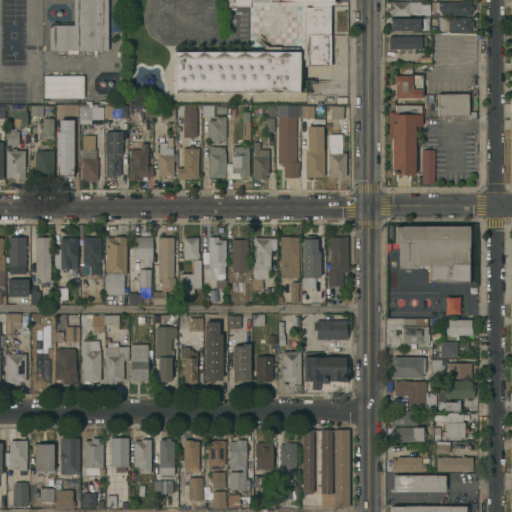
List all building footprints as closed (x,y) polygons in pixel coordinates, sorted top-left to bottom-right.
[(74,24),(74,0),(108,0),(108,31),(110,31),(110,41),(108,41),(108,49),(103,49),(97,49),(97,54),(93,54),(93,53),(87,53),(87,49),(72,49),(72,24),(74,24)] [(244,0),(244,7),(234,7),(234,9),(226,9),(226,7),(225,7),(225,0),(244,0)] [(318,46),(300,46),(300,5),(291,5),(291,0),(318,0),(318,5),(318,46)] [(440,13),(440,1),(470,1),(470,6),(472,6),(472,11),(470,11),(470,15),(453,15),(453,14),(449,14),(442,14),(440,13)] [(419,2),(420,2),(420,3),(429,3),(429,14),(419,14),(419,13),(414,13),(414,12),(408,12),(408,15),(390,15),(390,11),(388,11),(388,5),(390,5),(390,2),(419,2)] [(430,2),(438,2),(438,11),(430,11),(430,2)] [(329,46),(318,46),(318,5),(329,5),(329,46)] [(419,17),(418,30),(390,30),(390,26),(388,26),(388,24),(389,24),(389,22),(388,22),(388,20),(389,20),(389,17),(419,17)] [(447,31),(447,30),(438,30),(438,17),(454,17),(470,17),(470,20),(472,20),(472,27),(476,27),(476,32),(470,32),(470,31),(447,31)] [(72,49),(49,49),(49,24),(72,24),(72,49)] [(421,35),(421,48),(388,48),(388,35),(421,35)] [(269,92),(251,92),(251,68),(244,68),(244,51),(267,51),(267,46),(269,46),(269,69),(269,84),(269,92)] [(298,46),(298,69),(269,69),(269,46),(298,46)] [(329,46),(329,65),(304,65),(304,58),(300,58),(300,46),(318,46),(329,46)] [(173,92),(173,51),(195,51),(195,92),(173,92)] [(195,92),(195,51),(219,51),(219,92),(195,92)] [(219,92),(219,51),(244,51),(244,68),(244,92),(219,92)] [(394,97),(394,84),(393,84),(393,74),(399,74),(399,68),(401,68),(401,63),(411,63),(411,73),(422,73),(422,97),(394,97)] [(298,84),(269,84),(269,69),(298,69),(298,84)] [(72,96),(43,96),(43,74),(72,74),(72,96)] [(84,74),(84,96),(72,96),(72,74),(84,74)] [(269,84),(298,84),(298,92),(269,92),(269,84)] [(468,94),(468,110),(475,110),(475,117),(468,117),(468,115),(437,115),(437,94),(468,94)] [(174,105),(169,105),(169,103),(163,103),(163,107),(161,107),(161,119),(164,119),(174,119),(174,105)] [(195,105),(195,103),(184,103),(184,105),(184,108),(183,108),(183,136),(189,136),(189,137),(192,137),(192,136),(196,136),(196,109),(195,109),(195,105)] [(269,104),(269,105),(269,116),(267,116),(267,131),(273,131),(273,116),(275,116),(275,105),(275,104),(269,104)] [(395,109),(395,104),(421,104),(421,109),(421,113),(421,124),(419,124),(419,143),(417,143),(417,145),(415,145),(414,173),(409,173),(409,174),(396,174),(396,173),(391,173),(391,137),(388,137),(388,110),(395,110),(395,109)] [(30,115),(30,105),(42,105),(42,115),(30,115)] [(78,105),(103,105),(103,118),(91,118),(91,122),(79,122),(79,118),(78,118),(78,105)] [(104,116),(104,105),(126,105),(126,116),(104,116)] [(213,115),(202,115),(202,105),(213,105),(213,115)] [(226,105),(234,105),(235,115),(226,115),(226,105)] [(301,105),(313,105),(313,117),(301,117),(301,105)] [(343,106),(342,118),(330,117),(330,105),(343,106)] [(277,106),(296,106),(296,161),(298,161),(298,176),(284,176),(284,165),(281,165),(281,162),(277,162),(277,106)] [(27,124),(22,124),(22,127),(18,127),(18,124),(12,124),(12,113),(10,113),(10,107),(16,107),(26,107),(26,110),(27,110),(27,124)] [(250,140),(242,140),(242,110),(249,110),(250,140)] [(208,118),(215,118),(215,115),(225,115),(225,137),(222,137),(222,140),(210,140),(210,138),(208,138),(208,118)] [(53,137),(41,137),(40,125),(42,125),(42,117),(53,117),(53,137)] [(305,149),(306,149),(307,125),(322,125),(322,134),(322,148),(323,148),(323,176),(305,176),(305,149)] [(6,144),(6,126),(12,126),(12,130),(18,130),(19,144),(6,144)] [(122,152),(122,155),(120,155),(120,174),(115,174),(115,177),(111,177),(111,174),(105,175),(105,169),(105,130),(122,130),(122,152)] [(345,175),(328,175),(328,149),(329,149),(329,146),(329,133),(342,133),(342,151),(345,151),(345,175)] [(159,141),(166,141),(166,136),(172,137),(172,143),(169,143),(169,144),(166,144),(166,146),(172,146),(172,153),(173,153),(173,152),(176,152),(176,156),(177,156),(176,170),(173,170),(173,175),(170,175),(169,176),(166,176),(165,175),(163,175),(163,176),(160,176),(160,175),(158,175),(159,141)] [(251,154),(252,154),(252,151),(253,151),(253,141),(259,141),(259,148),(268,148),(268,173),(266,173),(266,178),(254,178),(254,173),(252,173),(251,154)] [(147,164),(152,164),(152,175),(146,175),(146,179),(141,179),(141,178),(128,178),(128,170),(130,170),(130,165),(128,165),(128,156),(130,156),(130,148),(141,148),(141,142),(147,142),(147,164)] [(248,175),(247,175),(247,176),(239,176),(239,177),(226,177),(226,158),(231,158),(231,149),(237,149),(237,144),(248,144),(248,148),(248,175)] [(208,151),(209,151),(209,145),(225,145),(225,176),(208,176),(208,151)] [(97,179),(82,179),(82,166),(78,166),(78,159),(79,159),(79,149),(83,149),(83,146),(91,146),(91,148),(96,148),(96,157),(97,157),(97,179)] [(197,174),(198,174),(198,176),(199,176),(199,177),(190,177),(190,178),(177,178),(177,166),(182,166),(183,146),(198,147),(197,174)] [(24,178),(12,178),(12,176),(6,176),(6,149),(11,149),(11,147),(16,147),(16,149),(24,149),(24,178)] [(434,156),(434,182),(424,182),(421,182),(421,148),(434,148),(434,156)] [(53,178),(34,178),(35,149),(53,149),(53,178)] [(73,177),(55,177),(55,151),(73,151),(73,177)] [(401,225),(469,225),(469,248),(468,248),(468,287),(451,287),(451,282),(428,282),(428,264),(416,264),(416,267),(398,267),(398,242),(395,242),(395,225),(401,225)] [(8,236),(25,235),(26,264),(25,264),(25,272),(8,273),(8,236)] [(100,258),(99,277),(103,277),(103,283),(98,283),(99,277),(95,277),(89,277),(89,273),(83,273),(83,257),(82,257),(83,235),(100,236),(100,258)] [(126,274),(123,274),(124,292),(122,292),(122,297),(121,297),(121,303),(113,303),(113,302),(104,302),(104,272),(105,272),(105,267),(104,267),(104,260),(106,260),(106,236),(113,236),(113,235),(126,235),(126,274)] [(134,236),(152,235),(152,260),(151,260),(151,265),(150,265),(150,286),(139,286),(139,280),(136,280),(136,273),(139,273),(139,268),(143,268),(143,265),(142,265),(142,258),(134,258),(134,236)] [(208,235),(218,235),(218,238),(225,238),(225,266),(224,266),(224,278),(225,278),(225,287),(215,287),(215,280),(208,280),(208,265),(208,235)] [(280,236),(298,235),(298,277),(280,277),(280,236)] [(348,271),(342,271),(342,285),(327,285),(327,269),(330,269),(329,235),(347,235),(348,271)] [(35,236),(50,236),(50,238),(50,241),(50,280),(41,280),(41,277),(35,277),(35,236)] [(60,236),(77,236),(77,258),(76,258),(77,267),(66,267),(66,271),(62,271),(62,267),(60,268),(60,236)] [(158,236),(173,236),(173,277),(175,277),(175,287),(161,286),(161,278),(158,278),(158,236)] [(182,239),(183,239),(183,236),(197,236),(197,251),(198,251),(198,257),(182,257),(182,239)] [(270,236),(270,237),(275,237),(275,248),(270,248),(270,267),(267,267),(267,277),(262,277),(262,289),(251,289),(251,277),(253,277),(253,254),(252,254),(253,236),(270,236)] [(247,270),(242,270),(242,272),(238,272),(238,273),(232,273),(232,271),(231,271),(231,257),(229,257),(229,252),(231,252),(231,238),(247,238),(247,270)] [(319,276),(315,276),(315,287),(303,287),(303,276),(302,276),(302,238),(316,238),(317,249),(318,249),(318,251),(319,251),(319,276)] [(200,288),(193,288),(193,292),(192,292),(192,293),(180,293),(180,290),(179,290),(179,287),(180,287),(180,272),(191,272),(191,258),(200,258),(200,288)] [(29,303),(5,303),(5,294),(7,294),(7,278),(28,278),(28,294),(29,294),(29,303)] [(290,281),(298,281),(298,301),(290,301),(290,281)] [(30,294),(29,285),(36,285),(36,290),(39,290),(39,297),(40,297),(40,302),(30,302),(30,303),(29,303),(29,294),(30,294)] [(67,298),(62,298),(62,299),(61,299),(61,303),(54,303),(54,286),(67,286),(67,298)] [(153,303),(152,290),(165,290),(166,303),(153,303)] [(128,303),(128,291),(136,291),(136,293),(142,293),(141,303),(128,303)] [(457,315),(458,298),(444,297),(443,314),(457,315)] [(5,313),(20,313),(20,327),(14,327),(14,331),(5,331),(5,313)] [(53,324),(42,325),(42,313),(53,313),(53,324)] [(103,314),(118,313),(119,323),(119,325),(103,325),(103,314)] [(188,316),(192,316),(192,313),(201,313),(201,316),(201,327),(201,329),(195,329),(195,334),(189,334),(189,330),(189,328),(188,328),(188,316)] [(251,313),(264,313),(264,324),(251,324),(251,313)] [(103,325),(103,314),(90,314),(90,325),(103,325)] [(226,316),(239,316),(239,330),(226,330),(226,316)] [(407,342),(407,344),(403,344),(403,342),(401,342),(401,341),(398,341),(398,332),(401,332),(401,324),(402,324),(402,317),(416,318),(416,324),(423,325),(427,325),(427,332),(429,332),(428,341),(430,341),(430,347),(422,347),(422,343),(407,342)] [(458,339),(446,339),(446,337),(446,326),(448,326),(448,318),(471,318),(471,334),(458,334),(458,337),(458,339)] [(347,335),(347,338),(316,338),(316,335),(316,319),(346,319),(346,332),(347,332),(347,335)] [(65,325),(78,325),(78,340),(65,340),(65,325)] [(158,379),(158,358),(155,358),(155,325),(171,325),(171,326),(176,326),(176,337),(171,337),(171,379),(158,379)] [(30,327),(43,327),(43,334),(44,334),(44,338),(43,338),(43,345),(30,345),(30,327)] [(104,345),(107,345),(107,342),(104,342),(104,337),(109,337),(109,339),(109,341),(118,341),(118,345),(127,345),(127,359),(123,359),(123,380),(116,380),(116,382),(104,382),(104,345)] [(100,380),(95,380),(92,380),(89,380),(89,382),(80,382),(80,371),(82,371),(82,352),(81,352),(81,339),(98,339),(98,350),(100,350),(100,380)] [(439,340),(467,340),(467,350),(456,350),(456,356),(439,356),(439,340)] [(130,380),(130,372),(129,372),(129,362),(130,362),(130,343),(147,343),(147,379),(130,380)] [(229,346),(243,346),(243,344),(248,344),(248,383),(246,383),(229,383),(229,346)] [(31,360),(32,360),(32,351),(38,351),(38,349),(37,349),(37,345),(43,345),(43,348),(43,351),(52,351),(52,374),(43,374),(43,377),(31,377),(31,360)] [(197,382),(184,382),(184,357),(180,357),(180,346),(189,346),(189,348),(192,348),(192,351),(196,351),(196,356),(197,382)] [(55,348),(60,348),(60,347),(72,347),(72,348),(75,348),(75,356),(76,356),(76,361),(76,370),(78,370),(78,383),(63,383),(63,378),(55,378),(55,348)] [(281,350),(299,350),(299,382),(288,382),(288,380),(281,380),(281,350)] [(5,352),(25,352),(25,380),(19,380),(19,382),(13,382),(13,380),(5,380),(5,352)] [(203,353),(222,353),(222,370),(226,370),(226,381),(222,381),(222,383),(203,383),(203,353)] [(255,355),(272,355),(272,380),(255,380),(255,355)] [(303,355),(344,356),(344,360),(348,360),(348,381),(328,380),(328,382),(321,382),(321,380),(303,380),(303,355)] [(422,356),(424,356),(424,372),(422,372),(422,377),(391,376),(392,355),(422,356)] [(431,377),(431,358),(446,358),(446,361),(471,362),(471,377),(431,377)] [(471,379),(471,391),(474,391),(474,397),(459,397),(459,396),(439,397),(438,380),(471,379)] [(408,400),(407,400),(407,394),(398,394),(398,393),(394,393),(394,380),(425,380),(425,391),(435,392),(435,404),(425,404),(425,407),(408,407),(408,400)] [(405,399),(392,399),(392,409),(404,409),(405,399)] [(453,401),(453,399),(459,399),(459,403),(461,403),(461,408),(459,408),(459,409),(437,409),(437,401),(453,401)] [(392,424),(392,410),(416,410),(416,423),(412,423),(412,424),(392,424)] [(462,412),(462,420),(444,420),(444,412),(462,412)] [(442,437),(442,430),(444,430),(444,421),(464,421),(464,426),(468,426),(468,432),(464,432),(464,437),(442,437)] [(423,440),(412,440),(412,441),(392,440),(392,426),(423,426),(423,440)] [(302,429),(312,429),(312,492),(302,492),(302,429)] [(348,506),(321,506),(321,493),(320,493),(320,429),(331,429),(331,492),(333,492),(333,429),(348,429),(348,506)] [(127,465),(125,465),(125,471),(115,471),(115,465),(110,465),(110,436),(127,436),(127,465)] [(78,473),(76,473),(76,475),(73,475),(73,478),(55,478),(55,459),(60,459),(59,437),(78,437),(78,473)] [(103,467),(103,474),(99,474),(99,473),(85,473),(85,466),(84,466),(84,439),(91,439),(91,437),(103,437),(103,467)] [(173,473),(158,473),(159,438),(164,438),(164,437),(170,437),(170,440),(173,440),(173,473)] [(150,472),(139,472),(139,467),(138,467),(138,465),(133,465),(133,439),(141,439),(141,438),(150,438),(150,472)] [(228,440),(236,440),(236,438),(245,438),(245,468),(245,478),(249,478),(249,489),(242,489),(242,488),(228,488),(228,440)] [(9,439),(26,439),(26,472),(20,472),(20,470),(21,470),(20,470),(20,469),(18,469),(18,465),(9,465),(9,439)] [(183,439),(192,439),(192,440),(198,440),(198,466),(198,470),(189,471),(189,469),(188,469),(188,470),(184,470),(184,466),(183,466),(183,439)] [(206,439),(224,439),(224,464),(221,464),(221,468),(208,468),(207,464),(206,439)] [(255,441),(273,441),(272,468),(255,468),(255,441)] [(279,443),(284,443),(284,442),(295,442),(295,449),(297,449),(297,452),(295,452),(295,477),(282,477),(282,463),(279,463),(279,443)] [(53,470),(51,470),(51,472),(47,472),(47,473),(46,473),(46,472),(44,472),(44,473),(42,473),(42,470),(35,470),(35,443),(53,443),(53,470)] [(435,452),(435,443),(449,443),(449,452),(435,452)] [(436,470),(436,456),(443,456),(443,455),(447,455),(447,456),(461,456),(461,455),(464,455),(464,456),(472,456),(472,470),(436,470)] [(421,456),(421,470),(396,470),(396,468),(393,468),(393,458),(396,458),(396,456),(421,456)] [(224,487),(212,487),(212,488),(208,488),(208,481),(210,481),(210,476),(211,476),(211,471),(224,470),(224,487)] [(445,474),(445,491),(392,491),(393,474),(445,474)] [(188,476),(201,476),(201,494),(200,494),(200,499),(188,499),(188,476)] [(264,476),(264,486),(262,486),(262,489),(256,489),(256,492),(253,492),(253,486),(254,486),(254,476),(264,476)] [(153,481),(153,497),(165,497),(165,493),(176,493),(176,488),(171,488),(171,480),(153,481)] [(28,502),(26,502),(26,505),(14,505),(14,502),(12,502),(12,485),(13,485),(13,481),(26,481),(26,485),(27,485),(28,502)] [(297,498),(285,497),(286,484),(298,485),(297,498)] [(40,487),(53,487),(53,500),(40,500),(40,487)] [(72,489),(72,500),(74,500),(74,506),(74,507),(55,507),(55,489),(72,489)] [(224,507),(212,507),(212,500),(210,500),(210,496),(211,496),(211,490),(224,490),(224,507)] [(95,506),(81,506),(81,492),(95,492),(95,506)] [(239,506),(227,506),(227,493),(239,493),(239,506)] [(116,507),(106,507),(106,495),(107,495),(107,494),(116,494),(116,507)]
